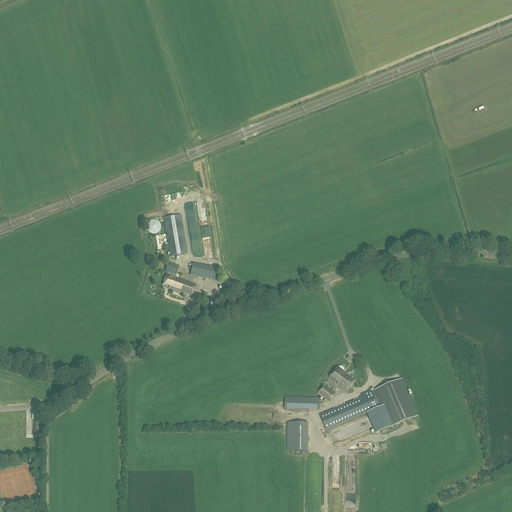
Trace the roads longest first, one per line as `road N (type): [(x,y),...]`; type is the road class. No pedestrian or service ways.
road 1 (tertiary): [(0,408),(52,400),(182,329),(368,263),(429,250),(511,256)]
road 2 (track): [(249,119),(511,16)]
road 3 (track): [(201,157),(218,262),(248,304)]
